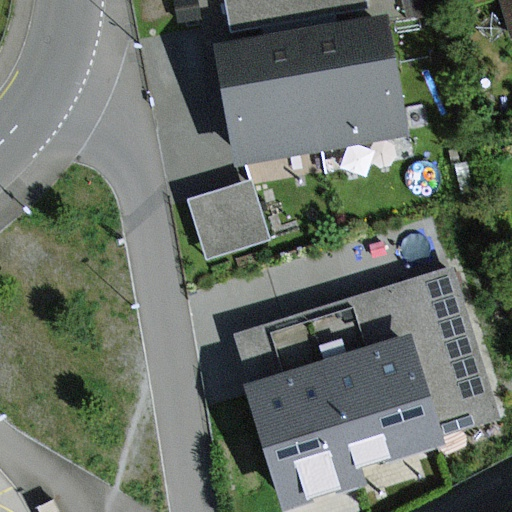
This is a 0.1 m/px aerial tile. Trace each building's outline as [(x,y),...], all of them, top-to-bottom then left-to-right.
[(288,34),(254,40),(274,162),(446,135),(426,12),(313,30),(288,34)] [(405,344),(433,430),(493,412),(478,361),(450,273),(387,291),(405,344)] [(309,318),(356,467),(437,442),(433,430),(405,344),(362,359),(349,363),(334,309),(309,318)] [(356,467),(309,318),(281,327),(297,379),(291,382),(255,393),(289,503),(359,480),(356,467)] [(61,511),(54,497),(38,505),(41,511),(61,511)]
